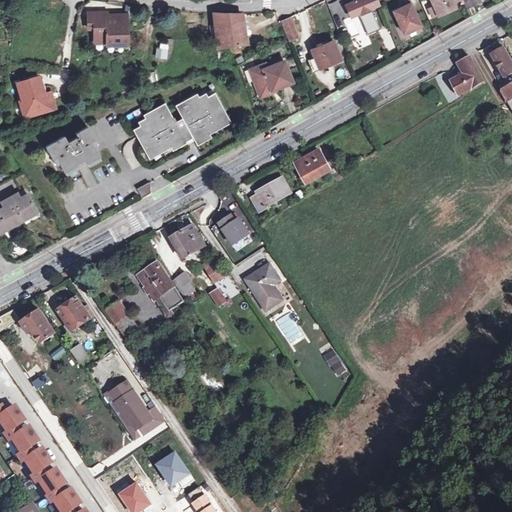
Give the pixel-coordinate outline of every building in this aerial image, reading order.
[(350,20),(360,16),(361,18),(359,19),(367,37),(380,32),(372,13),(369,14),(368,12),(378,8),(375,0),(357,0),(354,1),(355,4),(346,8),(350,20)] [(429,0),(434,9),(438,17),(438,18),(455,10),(453,6),(450,0),(429,0)] [(475,0),(461,0),(467,11),(478,5),(475,0)] [(402,7),(403,10),(394,15),(404,36),(421,29),(411,6),(410,4),(402,7)] [(438,17),(434,9),(429,11),(433,20),(438,17)] [(129,49),(129,19),(109,20),(109,17),(90,18),(90,33),(96,32),(96,47),(106,47),(109,50),(129,49)] [(214,17),(215,30),(217,51),(244,47),(241,18),(214,17)] [(297,41),(289,20),(281,24),(289,44),(297,41)] [(157,43),(155,58),(167,59),(168,44),(157,43)] [(312,53),(320,73),(341,63),(332,43),(312,53)] [(493,56),(506,78),(511,74),(511,63),(505,50),(493,56)] [(463,95),(485,82),(471,58),(460,64),(467,75),(455,82),(457,86),(454,89),(458,93),(461,92),(463,95)] [(255,81),(253,82),(261,101),(273,96),(273,94),(293,86),(285,65),(268,71),(266,67),(252,73),(255,81)] [(25,123),(51,115),(46,99),(41,81),(18,88),(23,106),(20,106),(25,123)] [(184,121),(178,124),(175,120),(174,121),(166,106),(159,110),(161,113),(146,121),(139,125),(141,129),(134,133),(148,157),(162,150),(165,155),(172,151),(186,143),(187,144),(194,141),(197,145),(211,137),(219,133),(216,128),(230,120),(216,96),(209,100),(207,96),(200,100),(186,108),(184,104),(176,108),(184,121)] [(198,96),(184,104),(186,108),(200,100),(198,96)] [(53,97),(46,99),(51,115),(57,113),(53,97)] [(161,113),(159,110),(144,118),(146,121),(161,113)] [(233,125),(230,120),(216,128),(219,133),(233,125)] [(511,135),(506,128),(497,133),(493,126),(472,139),(481,154),(511,135)] [(66,139),(47,150),(54,163),(58,161),(66,176),(79,169),(78,167),(86,163),(88,167),(102,160),(93,145),(96,143),(89,129),(77,137),(78,140),(69,145),(66,139)] [(211,137),(197,145),(199,148),(213,140),(211,137)] [(186,143),(172,151),(174,154),(188,146),(187,144),(186,143)] [(162,150),(148,157),(151,162),(165,155),(162,150)] [(332,176),(321,156),(299,169),(310,188),(332,176)] [(261,216),(268,212),(268,211),(292,197),(283,182),(277,186),(276,184),(257,195),(258,198),(252,201),(261,216)] [(151,188),(139,195),(144,202),(152,198),(151,188)] [(11,201),(26,226),(41,217),(30,197),(23,201),(20,196),(11,201)] [(0,213),(0,216),(10,235),(26,226),(11,201),(2,206),(5,211),(0,213)] [(0,240),(10,235),(0,216),(0,240)] [(232,219),(220,227),(234,248),(250,237),(240,222),(236,225),(232,219)] [(185,262),(207,248),(194,229),(173,241),(185,262)] [(207,271),(216,286),(228,279),(218,264),(207,271)] [(284,300),(273,285),(280,280),(270,264),(246,280),(267,311),(284,300)] [(176,291),(159,266),(138,279),(149,295),(153,293),(159,301),(160,301),(161,300),(176,291)] [(189,274),(174,284),(178,289),(188,303),(201,296),(192,283),(195,281),(189,274)] [(185,305),(176,291),(161,300),(160,301),(170,315),(185,305)] [(157,302),(159,301),(153,293),(149,295),(155,304),(156,303),(157,302)] [(226,306),(218,294),(211,298),(220,311),(226,306)] [(159,301),(157,302),(167,316),(170,315),(160,301),(159,301)] [(73,335),(93,322),(89,316),(92,314),(89,309),(86,311),(80,302),(60,314),(73,335)] [(118,327),(130,320),(121,305),(108,313),(117,327),(118,327)] [(30,336),(33,334),(41,346),(56,336),(41,314),(23,326),(30,336)] [(130,320),(118,327),(130,345),(142,337),(130,320)] [(109,346),(111,349),(115,355),(118,352),(102,328),(97,331),(107,347),(109,346)] [(79,367),(89,360),(81,348),(71,354),(79,367)] [(105,361),(115,355),(111,349),(101,355),(105,361)] [(332,349),(323,355),(338,376),(347,370),(332,349)] [(94,366),(89,360),(79,367),(83,373),(94,366)] [(154,424),(155,423),(151,417),(152,417),(130,386),(116,396),(122,405),(119,407),(134,429),(136,427),(140,434),(141,433),(154,424)] [(112,396),(108,399),(135,437),(140,434),(136,427),(134,429),(119,407),(122,405),(116,396),(113,398),(112,396)] [(0,425),(8,437),(17,431),(25,426),(15,411),(7,417),(2,410),(0,412),(0,425)] [(154,424),(141,433),(146,439),(158,431),(154,424)] [(8,437),(5,439),(10,446),(13,444),(22,458),(31,452),(40,446),(29,431),(21,437),(17,431),(8,437)] [(177,451),(156,465),(171,488),(192,475),(177,451)] [(31,452),(22,458),(18,460),(23,467),(26,465),(35,479),(44,473),(53,468),(43,453),(35,458),(31,452)] [(44,473),(35,479),(32,481),(37,488),(40,485),(50,499),(59,493),(67,488),(57,473),(48,479),(44,473)] [(140,487),(123,497),(132,511),(146,511),(153,508),(140,487)] [(196,505),(206,498),(201,490),(190,497),(196,505)] [(59,493),(50,499),(47,501),(52,508),(55,505),(59,511),(76,511),(82,508),(72,493),(63,499),(59,493)] [(195,505),(199,511),(216,511),(206,498),(196,505),(195,505)]
